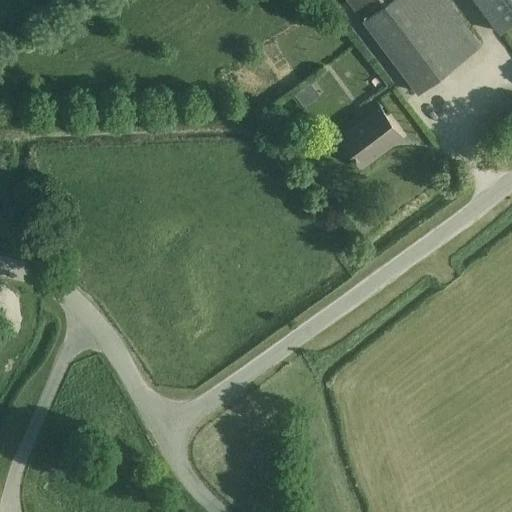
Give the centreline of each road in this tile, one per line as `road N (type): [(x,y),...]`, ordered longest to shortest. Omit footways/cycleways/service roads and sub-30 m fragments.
road 1 (unclassified): [(162,433),(511,187)]
road 2 (unclassified): [(162,433),(95,319),(70,293),(0,264)]
